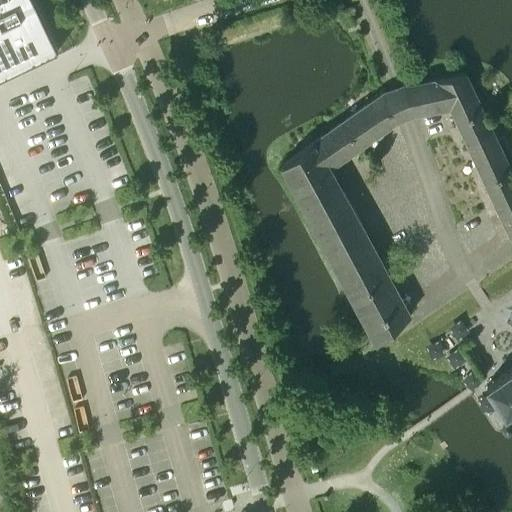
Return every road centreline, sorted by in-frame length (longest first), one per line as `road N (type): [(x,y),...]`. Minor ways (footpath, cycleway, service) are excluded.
road 1 (residential): [(268,511),(186,230),(111,46)]
road 2 (unclassified): [(111,46),(239,0)]
